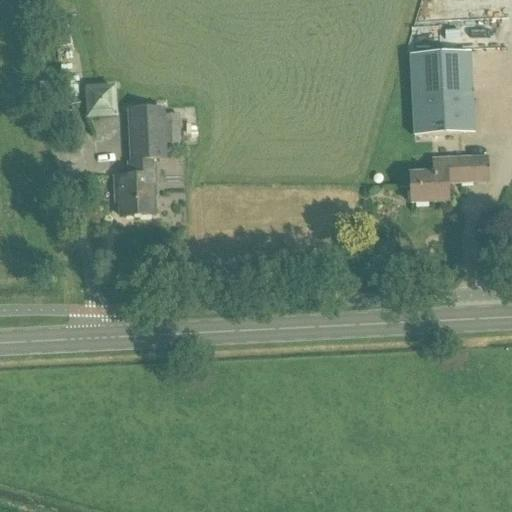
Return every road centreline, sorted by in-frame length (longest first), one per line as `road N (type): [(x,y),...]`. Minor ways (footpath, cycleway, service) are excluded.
road 1 (primary): [(100,339),(511,319)]
road 2 (unclassified): [(28,0),(100,339)]
